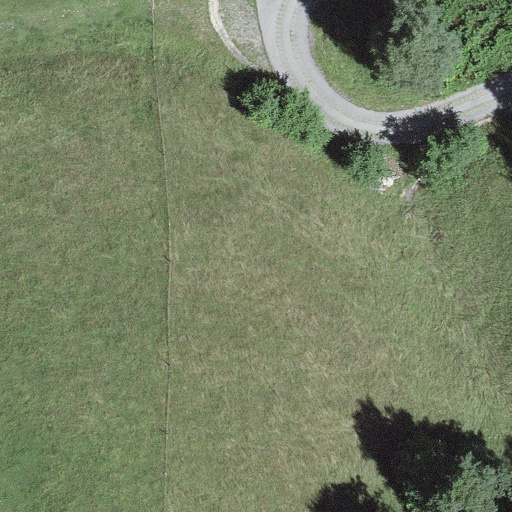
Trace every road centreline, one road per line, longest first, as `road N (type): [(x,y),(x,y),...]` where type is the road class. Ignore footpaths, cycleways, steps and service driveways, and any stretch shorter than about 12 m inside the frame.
road 1 (track): [(289,0),(279,35),(288,69),(368,131),(416,126),(511,85)]
road 2 (track): [(279,35),(172,25),(0,33)]
